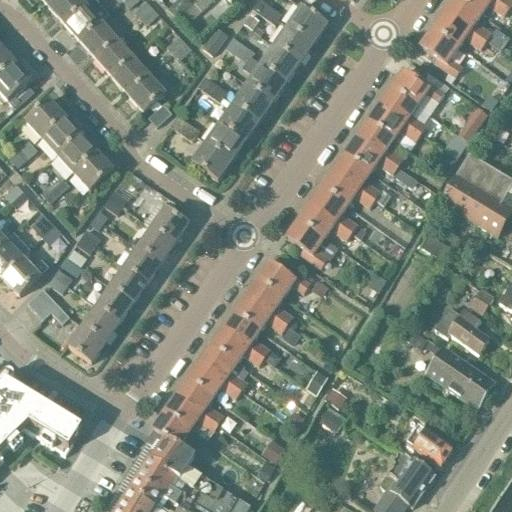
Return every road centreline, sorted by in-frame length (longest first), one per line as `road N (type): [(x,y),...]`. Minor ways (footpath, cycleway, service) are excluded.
road 1 (residential): [(246,237),(134,165),(121,135),(0,11)]
road 2 (residential): [(246,237),(387,40)]
road 3 (residential): [(123,414),(246,237)]
road 4 (residential): [(0,334),(123,414)]
road 5 (secondary): [(441,511),(511,407)]
